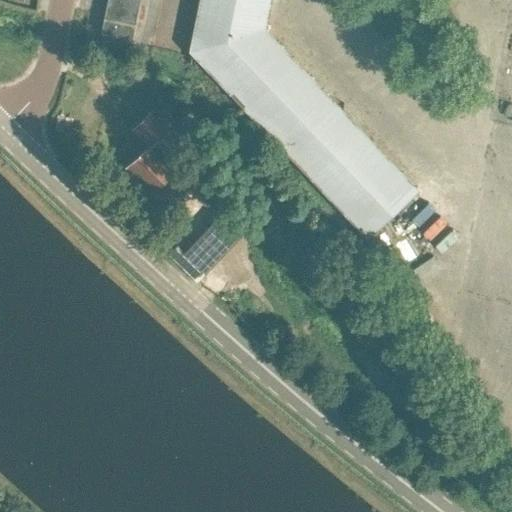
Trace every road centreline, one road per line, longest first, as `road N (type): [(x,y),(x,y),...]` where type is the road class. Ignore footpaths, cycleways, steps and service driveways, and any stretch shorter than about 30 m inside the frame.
road 1 (unclassified): [(446,511),(309,411),(3,129)]
road 2 (unclassified): [(3,129),(37,93),(60,0)]
